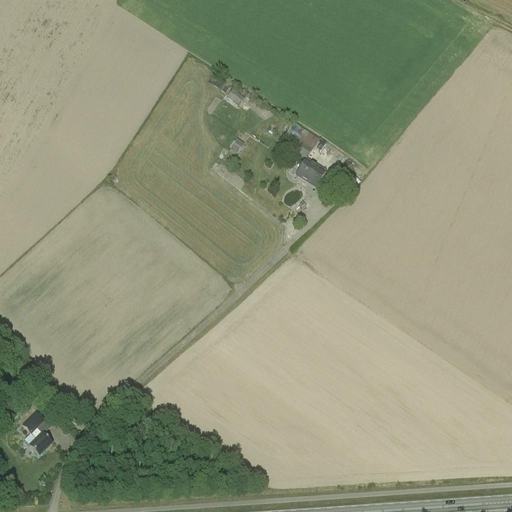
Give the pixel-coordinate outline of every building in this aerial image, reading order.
[(226,98),(238,108),(244,101),(233,90),(226,98)] [(293,125),(276,151),(282,155),(286,149),(305,161),(311,151),(312,152),(319,142),(293,125)] [(234,148),(241,150),(243,144),(237,142),(234,148)] [(315,190),(326,174),(305,161),(295,177),(315,190)] [(348,161),(333,179),(341,186),(357,167),(348,161)] [(27,381),(19,372),(3,388),(12,396),(27,381)] [(36,414),(22,428),(30,436),(23,442),(29,448),(39,458),(52,446),(43,437),(42,436),(37,431),(44,424),(44,423),(36,414)]
